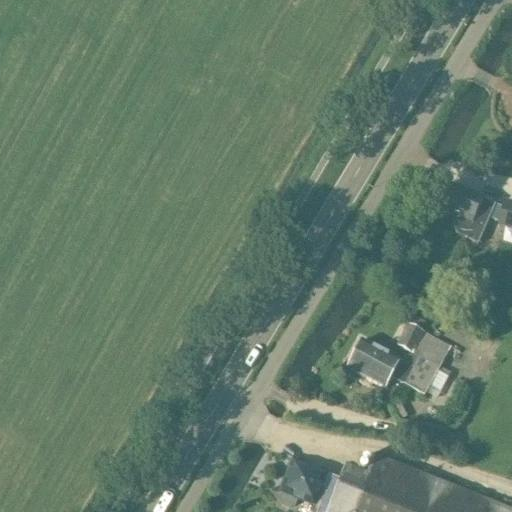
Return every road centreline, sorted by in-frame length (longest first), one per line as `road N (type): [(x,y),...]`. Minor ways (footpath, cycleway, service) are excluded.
road 1 (unclassified): [(182,511),(496,0)]
road 2 (primary): [(152,511),(460,0)]
road 3 (track): [(511,503),(363,450),(237,419)]
